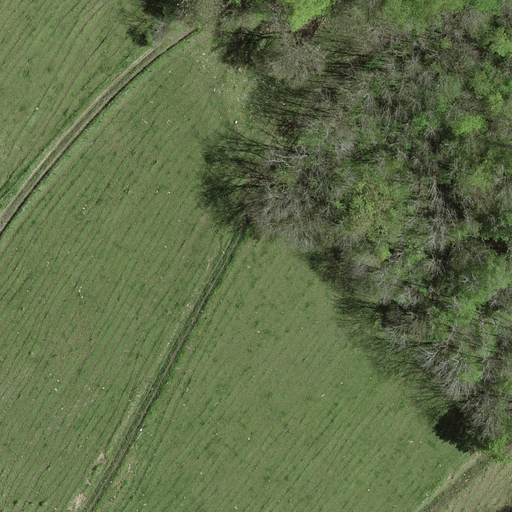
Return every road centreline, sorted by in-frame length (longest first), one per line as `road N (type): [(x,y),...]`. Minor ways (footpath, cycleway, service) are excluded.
road 1 (track): [(92,511),(233,245),(317,108),(358,58),(410,25),(511,3)]
road 2 (track): [(231,0),(159,46),(109,93),(0,228)]
